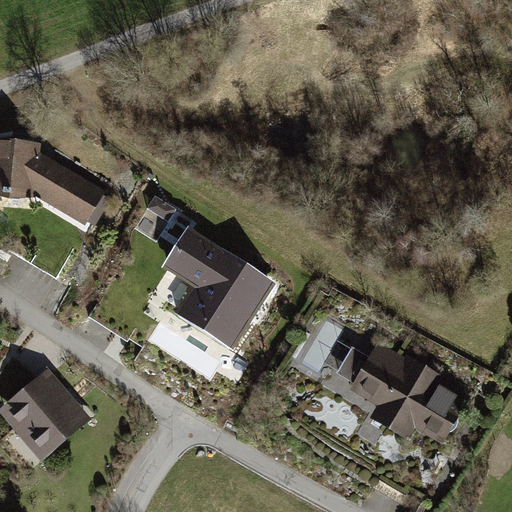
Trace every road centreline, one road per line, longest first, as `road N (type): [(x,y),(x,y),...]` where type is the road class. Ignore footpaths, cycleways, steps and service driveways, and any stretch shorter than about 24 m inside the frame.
road 1 (residential): [(0,87),(234,0)]
road 2 (residential): [(8,299),(186,421)]
road 3 (track): [(74,59),(101,96),(160,116),(223,123),(241,107)]
road 4 (residential): [(186,421),(349,511)]
